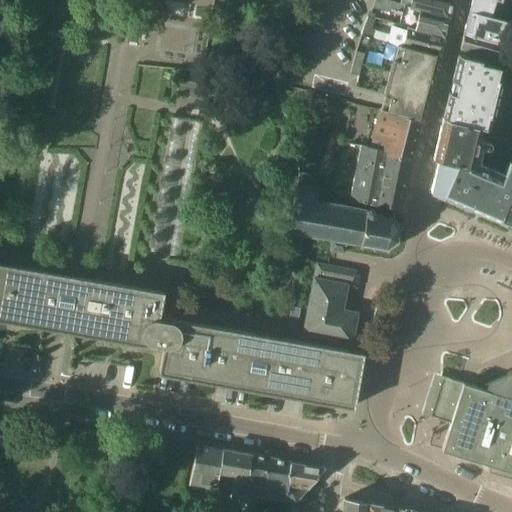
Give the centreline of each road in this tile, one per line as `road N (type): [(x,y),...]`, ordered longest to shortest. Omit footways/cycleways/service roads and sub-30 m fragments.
road 1 (residential): [(57,396),(347,447)]
road 2 (residential): [(511,264),(459,249),(419,278),(371,451)]
road 3 (residential): [(511,508),(371,451)]
